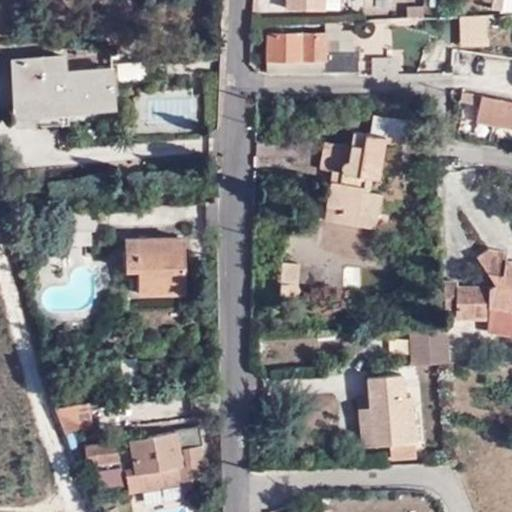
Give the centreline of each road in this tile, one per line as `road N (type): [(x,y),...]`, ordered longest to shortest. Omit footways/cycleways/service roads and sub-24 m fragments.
road 1 (unclassified): [(239,0),(242,492)]
road 2 (residential): [(460,511),(443,478),(242,492)]
